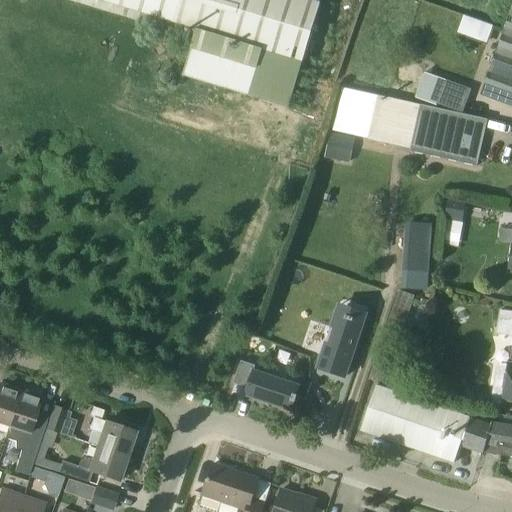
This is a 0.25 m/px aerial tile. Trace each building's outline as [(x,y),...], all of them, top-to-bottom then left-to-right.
[(68,0),(69,0),(141,22),(146,24),(145,27),(193,41),(183,76),(247,95),(247,96),(289,109),(321,2),(314,0),(68,0)] [(466,13),(460,33),(490,43),(497,24),(466,13)] [(511,32),(505,30),(482,95),(511,105),(511,32)] [(472,89),(446,79),(437,103),(463,113),(472,89)] [(487,118),(342,88),(333,131),(368,138),(368,140),(412,149),(411,152),(477,166),(487,118)] [(354,139),(330,133),(324,158),(349,163),(354,139)] [(463,221),(467,199),(449,196),(445,218),(463,221)] [(433,224),(405,222),(402,270),(429,272),(433,224)] [(511,230),(501,229),(499,242),(511,243),(511,255),(510,272),(511,272),(511,230)] [(299,266),(282,311),(305,320),(322,275),(299,266)] [(399,291),(389,320),(404,325),(414,296),(399,291)] [(511,311),(500,310),(496,334),(511,336),(511,362),(511,365),(510,364),(509,365),(500,364),(497,367),(492,397),(494,403),(501,404),(504,400),(511,400),(511,311)] [(336,315),(318,368),(345,377),(363,324),(362,324),(336,315)] [(241,361),(234,383),(248,388),(245,395),(291,411),(294,402),(296,402),(298,395),(296,395),(299,386),(254,371),(255,366),(241,361)] [(0,424),(8,427),(21,391),(0,384),(0,424)] [(376,385),(361,431),(455,463),(461,446),(483,454),(483,453),(511,457),(511,426),(492,423),(491,426),(470,419),(470,417),(376,385)] [(8,427),(4,438),(15,442),(15,449),(21,451),(14,471),(28,476),(40,442),(28,438),(41,398),(21,391),(8,427)] [(53,406),(45,430),(57,434),(59,434),(67,411),(53,406)] [(97,447),(127,457),(135,433),(93,418),(89,431),(101,435),(97,447)] [(57,434),(45,430),(33,465),(88,483),(92,473),(119,482),(122,472),(126,473),(129,471),(131,462),(130,459),(127,457),(97,447),(93,459),(80,460),(78,467),(62,461),(60,465),(44,459),(47,448),(52,449),(57,434)] [(213,464),(203,496),(221,502),(247,511),(246,511),(262,511),(266,504),(252,499),(257,486),(259,479),(213,464)] [(33,468),(30,478),(44,483),(48,473),(33,468)] [(92,491),(83,488),(81,494),(83,499),(88,501),(92,491)] [(0,511),(18,511),(23,497),(1,489),(0,491),(0,511)] [(325,511),(326,510),(314,506),(316,501),(282,489),(274,511),(325,511)] [(103,509),(110,511),(117,495),(109,493),(103,509)] [(199,508),(197,511),(218,511),(221,502),(203,496),(199,508)] [(23,497),(18,511),(43,511),(46,505),(23,497)]
